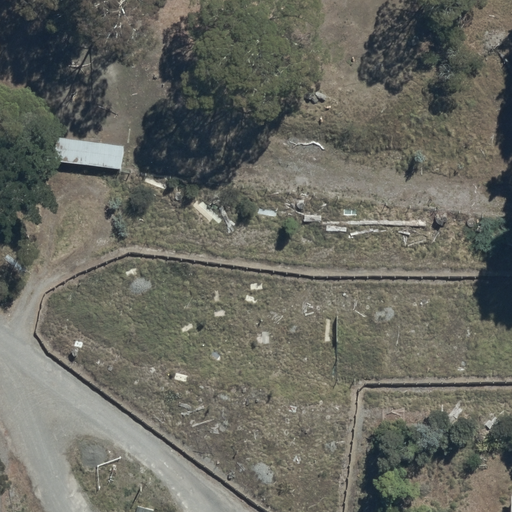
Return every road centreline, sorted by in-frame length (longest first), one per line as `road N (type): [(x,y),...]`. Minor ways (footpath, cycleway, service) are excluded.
road 1 (track): [(0,318),(108,236),(99,188),(78,181),(56,189),(41,234)]
road 2 (track): [(203,511),(157,443),(0,334)]
